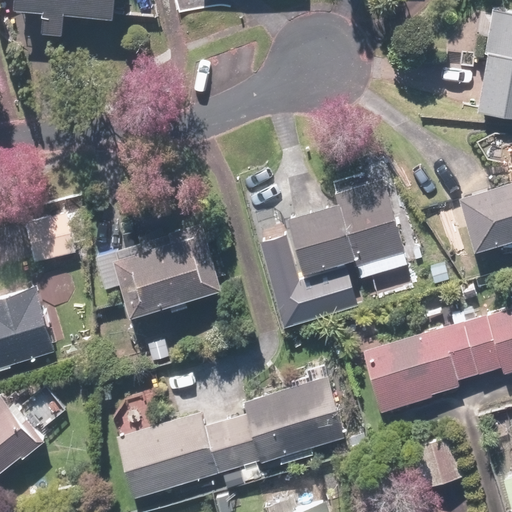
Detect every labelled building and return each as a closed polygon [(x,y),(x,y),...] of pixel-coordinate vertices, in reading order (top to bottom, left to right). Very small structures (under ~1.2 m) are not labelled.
[(22,0),(23,4),(50,5),(49,28),(71,29),(72,6),(97,7),(97,18),(124,19),(124,0),(22,0)] [(511,112),(511,1),(495,1),(484,109),(511,112)] [(335,201),(290,212),(306,267),(350,254),(357,276),(408,261),(383,174),(362,180),(359,172),(329,181),(335,201)] [(511,176),(466,190),(482,244),(511,235),(511,176)] [(28,215),(38,259),(81,249),(78,236),(95,232),(88,202),(28,215)] [(108,250),(98,253),(106,284),(128,278),(136,310),(228,288),(210,215),(175,224),(177,233),(123,246),(117,220),(102,224),(108,250)] [(288,225),(261,232),(284,317),(359,297),(349,258),(301,271),(288,225)] [(0,362),(63,345),(45,280),(0,292),(0,362)] [(511,303),(363,346),(380,408),(458,386),(455,378),(500,366),(503,375),(511,372),(511,303)] [(205,406),(124,430),(140,491),(224,470),(226,481),(265,471),(262,459),(284,453),(289,471),(320,462),(315,443),(353,433),(337,370),(250,393),(253,406),(208,417),(205,406)] [(0,468),(25,446),(33,455),(51,439),(44,431),(71,406),(48,380),(25,400),(10,383),(0,392),(0,468)] [(459,425),(424,437),(439,482),(474,470),(459,425)] [(335,511),(331,494),(276,509),(277,511),(335,511)] [(381,511),(422,511),(416,503),(405,511),(403,511),(389,495),(376,505),(381,511)]
